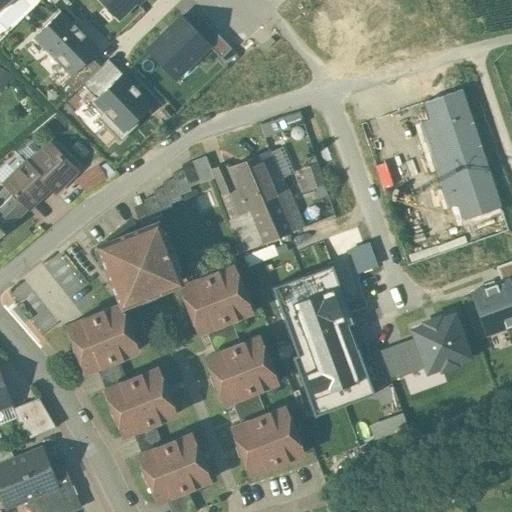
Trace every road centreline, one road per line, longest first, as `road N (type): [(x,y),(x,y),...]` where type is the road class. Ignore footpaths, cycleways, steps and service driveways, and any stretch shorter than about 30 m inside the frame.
road 1 (residential): [(0,284),(183,143),(326,92)]
road 2 (residential): [(0,321),(42,365),(131,511)]
road 3 (residential): [(326,92),(404,302)]
road 4 (residential): [(326,92),(511,40)]
